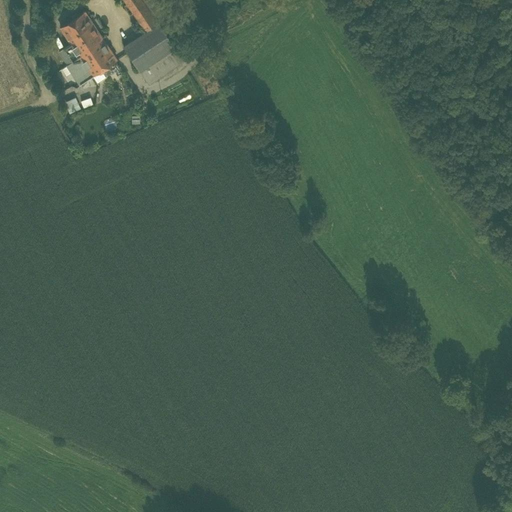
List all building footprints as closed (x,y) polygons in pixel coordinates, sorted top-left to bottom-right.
[(124,0),(146,31),(159,22),(167,17),(155,0),(124,0)] [(71,43),(73,46),(89,35),(94,43),(102,38),(84,11),(60,27),(71,43)] [(185,60),(159,22),(146,31),(123,46),(149,84),(185,60)] [(89,35),(73,46),(93,76),(102,70),(117,60),(102,38),(94,43),(89,35)] [(80,84),(93,76),(73,46),(71,43),(59,51),(68,65),(72,72),(80,84)] [(72,72),(68,65),(62,69),(66,76),(72,72)] [(102,70),(93,76),(98,82),(106,77),(102,70)] [(81,108),(76,97),(64,102),(70,113),(81,108)] [(91,97),(81,100),(84,108),(94,104),(91,97)] [(140,115),(132,115),(132,124),(140,123),(140,115)]
